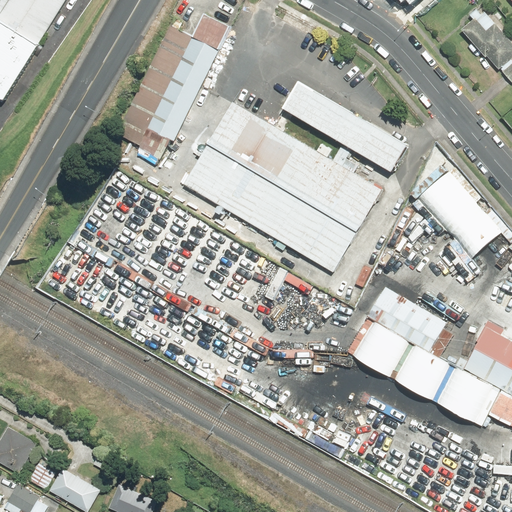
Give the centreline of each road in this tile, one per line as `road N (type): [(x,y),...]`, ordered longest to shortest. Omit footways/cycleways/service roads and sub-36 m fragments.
road 1 (tertiary): [(0,248),(142,0)]
road 2 (tertiary): [(511,178),(389,34),(330,0)]
